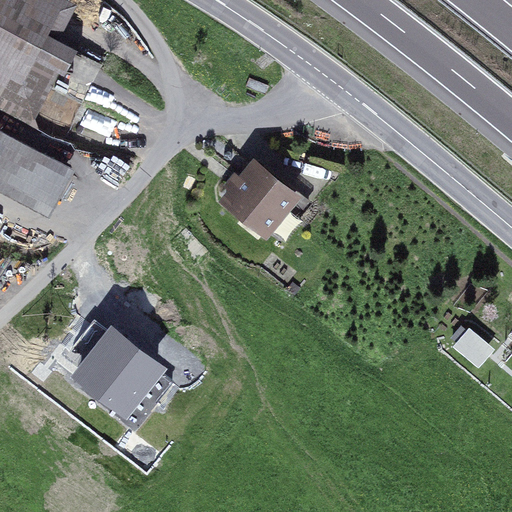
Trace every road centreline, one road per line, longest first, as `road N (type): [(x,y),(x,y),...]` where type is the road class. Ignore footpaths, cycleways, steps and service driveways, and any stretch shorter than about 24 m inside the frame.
road 1 (unclassified): [(179,116),(171,136),(0,319)]
road 2 (primary): [(325,73),(511,226)]
road 3 (motorway): [(358,0),(511,124)]
road 4 (unclassified): [(179,116),(272,112),(325,73)]
road 5 (unclassified): [(122,0),(172,65),(179,116)]
road 6 (primary): [(216,0),(325,73)]
